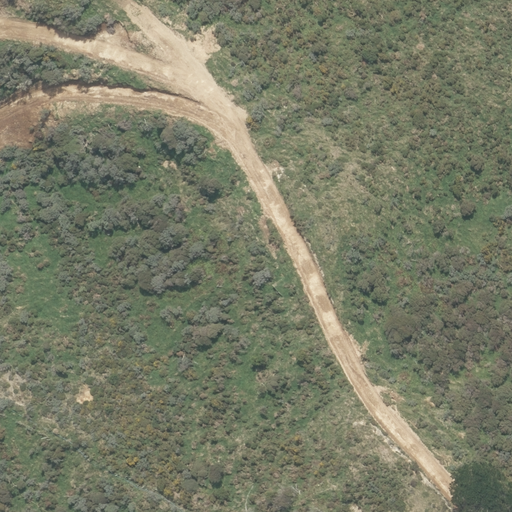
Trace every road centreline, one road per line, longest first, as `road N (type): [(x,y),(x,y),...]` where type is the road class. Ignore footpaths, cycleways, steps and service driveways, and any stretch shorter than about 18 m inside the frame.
road 1 (track): [(103,0),(304,316),(430,458),(493,511)]
road 2 (track): [(0,22),(163,87)]
